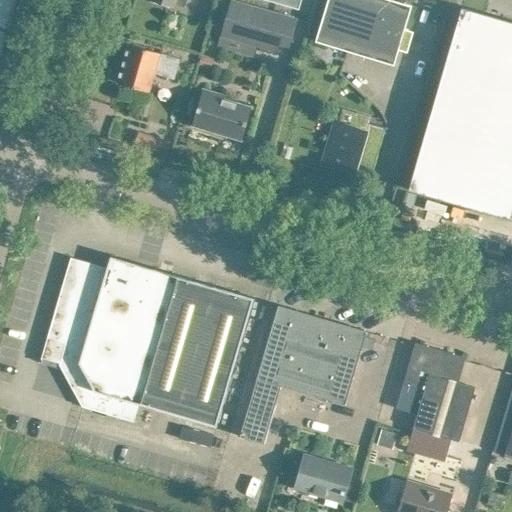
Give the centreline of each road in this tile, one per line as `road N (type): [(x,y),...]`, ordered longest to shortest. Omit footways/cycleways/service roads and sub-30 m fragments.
road 1 (unclassified): [(511,293),(16,140)]
road 2 (unclassified): [(16,140),(58,0)]
